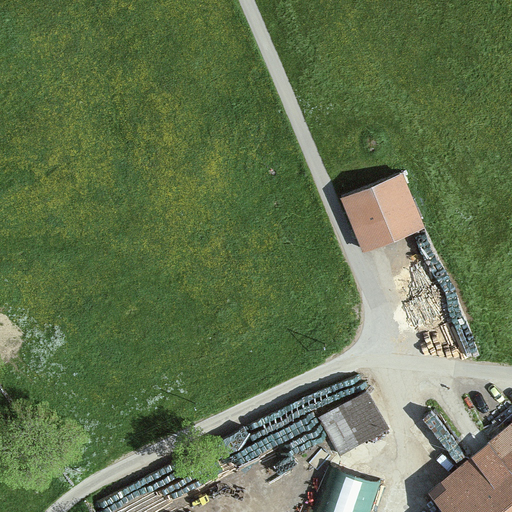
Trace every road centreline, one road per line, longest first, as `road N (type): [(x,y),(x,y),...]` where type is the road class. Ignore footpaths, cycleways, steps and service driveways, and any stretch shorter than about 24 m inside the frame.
road 1 (unclassified): [(397,359),(245,0)]
road 2 (unclassified): [(55,511),(114,470),(327,370),(397,359)]
